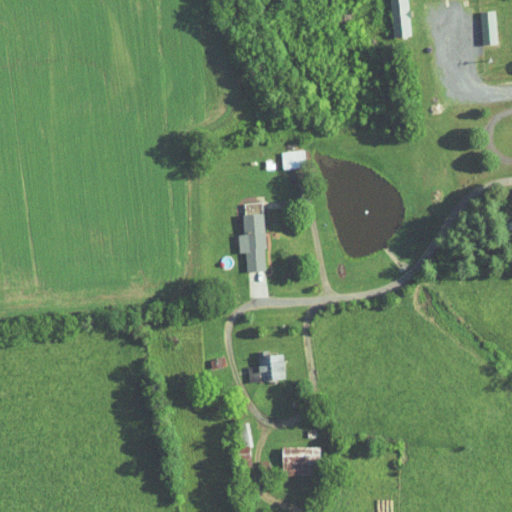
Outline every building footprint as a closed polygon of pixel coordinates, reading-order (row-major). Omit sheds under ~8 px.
[(379,0),(383,31),(400,29),(396,0),(379,0)] [(469,4),(470,37),(485,37),(484,4),(469,4)] [(269,145),(271,163),(294,160),(293,143),(269,145)] [(230,207),(231,228),(226,228),(227,246),(234,246),(235,265),(255,264),(252,206),(230,207)] [(245,345),(246,359),(236,360),(237,375),(273,373),(272,347),(256,348),(256,344),(245,345)] [(270,467),(298,468),(298,457),(308,457),(308,441),(271,440),(270,467)]
